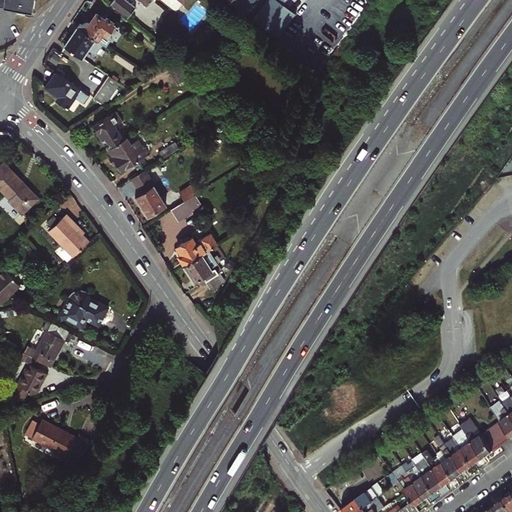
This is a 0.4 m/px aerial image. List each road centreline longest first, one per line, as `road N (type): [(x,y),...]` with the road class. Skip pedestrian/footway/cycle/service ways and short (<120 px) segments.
road 1 (motorway): [(474,4),(278,290),(145,511)]
road 2 (motorway): [(201,511),(356,259),(511,36)]
road 3 (secondary): [(298,478),(80,176),(0,98)]
road 4 (residential): [(298,478),(449,374),(449,266),(511,204)]
